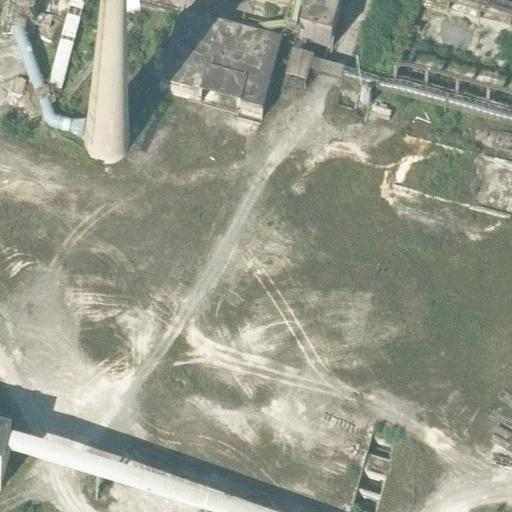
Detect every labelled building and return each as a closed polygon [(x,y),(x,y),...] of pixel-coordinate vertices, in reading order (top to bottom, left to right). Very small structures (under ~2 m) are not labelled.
[(343,0),(248,0),(261,4),(305,15),(298,42),(330,51),(343,0)] [(239,113),(261,119),(281,48),(179,20),(168,61),(156,59),(153,70),(165,73),(160,91),(239,113)] [(284,86),(305,91),(312,66),(292,60),(284,86)] [(99,119),(98,120),(94,122),(90,125),(87,128),(85,132),(84,137),(83,141),(84,146),(85,150),(87,154),(90,157),(93,160),(97,163),(101,164),(106,165),(110,164),(114,163),(118,161),(122,159),(125,155),(127,151),(129,147),(130,143),(129,138),(128,134),(126,130),(124,126),(121,123),(117,121),(113,119),(108,118),(104,118),(99,119)] [(194,511),(5,462),(0,475),(133,511),(194,511)]
